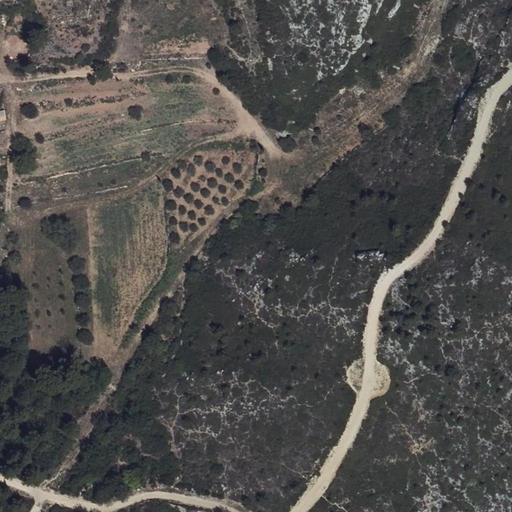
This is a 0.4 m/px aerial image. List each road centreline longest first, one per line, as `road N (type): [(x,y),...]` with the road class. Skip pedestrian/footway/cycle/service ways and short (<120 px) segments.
road 1 (track): [(299,511),(327,473),(363,384),(387,277),(446,219),(481,113),(511,75)]
road 2 (track): [(0,474),(75,501),(148,492),(205,499),(232,511)]
